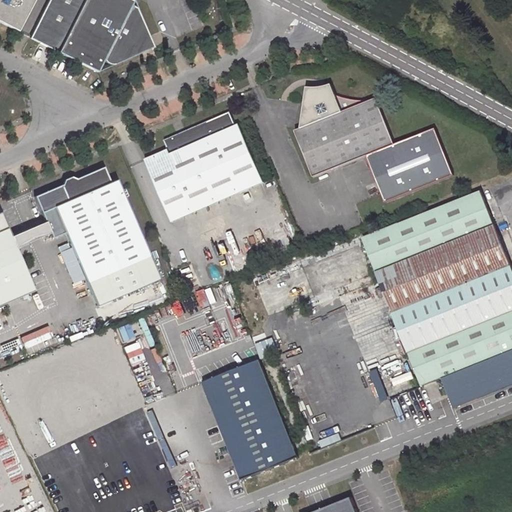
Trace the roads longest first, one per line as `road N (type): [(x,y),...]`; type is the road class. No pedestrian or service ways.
road 1 (unclassified): [(73,131),(276,42),(303,9)]
road 2 (tertiary): [(303,9),(511,119)]
